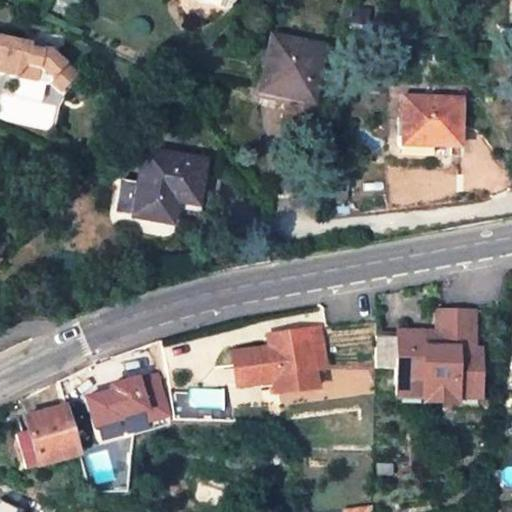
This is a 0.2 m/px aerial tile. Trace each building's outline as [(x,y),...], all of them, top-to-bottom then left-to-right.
[(31,42),(0,34),(0,71),(15,74),(26,64),(41,67),(52,78),(50,81),(61,92),(79,73),(53,48),(43,47),(43,49),(31,46),(31,42)] [(271,34),(259,87),(289,93),(288,98),(312,102),(324,46),(271,34)] [(289,93),(259,87),(257,99),(287,105),(288,98),(289,93)] [(460,100),(405,98),(403,145),(459,147),(460,100)] [(56,127),(39,119),(30,139),(46,146),(56,127)] [(136,184),(120,181),(114,213),(171,224),(175,207),(176,202),(181,203),(184,192),(198,195),(205,161),(142,150),(136,184)] [(196,211),(198,195),(184,192),(181,203),(176,202),(175,207),(196,211)] [(319,328),(266,336),(267,347),(230,352),(234,385),(272,379),(272,375),(313,369),(325,367),(319,328)] [(424,385),(425,331),(393,331),(393,336),(374,335),(375,369),(393,369),(393,384),(424,385)] [(473,338),(446,339),(444,356),(444,372),(459,371),(460,356),(473,356),(473,338)] [(130,389),(117,368),(102,376),(115,398),(130,389)] [(274,390),(315,386),(313,372),(313,369),(272,375),(272,379),(274,390)] [(424,385),(393,384),(393,397),(424,398),(424,385)] [(464,387),(453,386),(451,398),(462,400),(464,387)] [(15,435),(24,469),(79,453),(71,424),(61,388),(40,395),(44,411),(22,417),(26,432),(15,435)] [(86,452),(78,422),(71,424),(79,453),(86,452)] [(391,476),(392,464),(376,463),(375,481),(382,481),(382,476),(391,476)]
